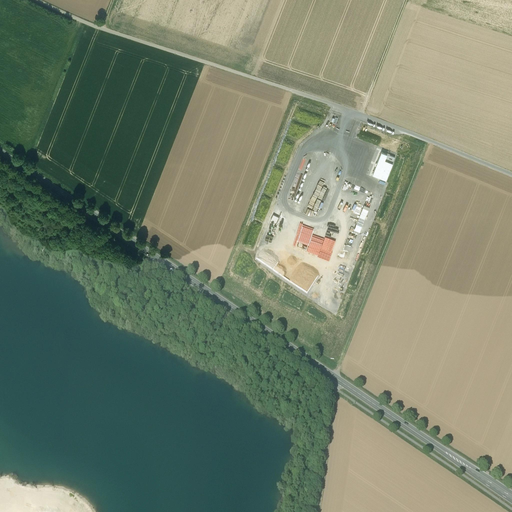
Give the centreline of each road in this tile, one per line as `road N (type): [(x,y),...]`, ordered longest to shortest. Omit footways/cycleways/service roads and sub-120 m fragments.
road 1 (track): [(511,174),(360,112),(35,0)]
road 2 (primary): [(0,151),(335,378)]
road 3 (primary): [(335,378),(511,499)]
road 4 (unclassified): [(315,511),(335,378)]
